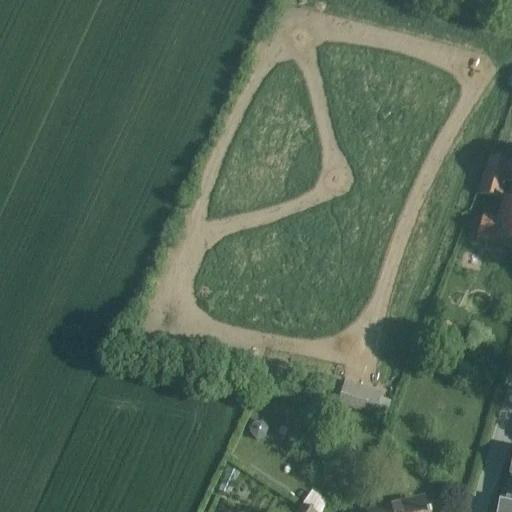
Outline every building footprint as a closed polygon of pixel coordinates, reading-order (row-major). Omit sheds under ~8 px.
[(511,166),(490,161),(485,175),(486,175),(504,181),(511,182),(511,166)] [(504,181),(486,175),(479,196),(499,201),(504,181)] [(511,204),(504,202),(498,223),(483,219),(478,242),(511,249),(511,204)] [(451,328),(441,325),(437,340),(447,342),(451,328)] [(379,396),(344,386),(339,399),(367,408),(365,414),(373,416),(379,396)] [(511,511),(511,478),(510,489),(506,488),(502,505),(498,505),(496,511),(511,511)] [(425,511),(423,502),(383,511),(425,511)]
